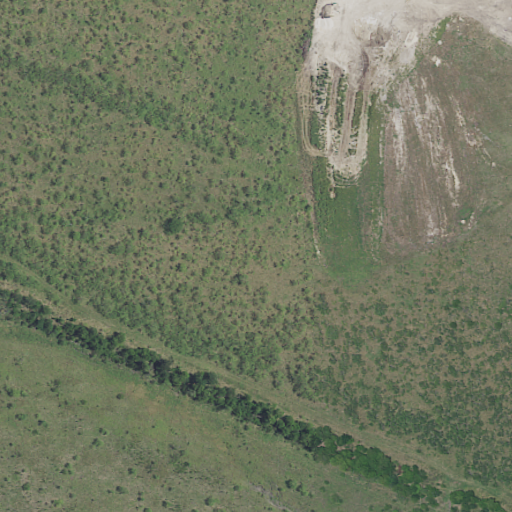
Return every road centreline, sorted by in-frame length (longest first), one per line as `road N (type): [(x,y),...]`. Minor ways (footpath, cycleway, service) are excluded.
road 1 (residential): [(511,460),(301,464),(55,404),(0,379)]
road 2 (residential): [(286,511),(345,356),(428,174),(461,139)]
road 3 (residential): [(272,160),(164,388),(141,511)]
road 4 (residential): [(122,244),(80,325),(31,511)]
road 5 (residential): [(369,0),(272,160)]
road 6 (residential): [(0,193),(122,244)]
